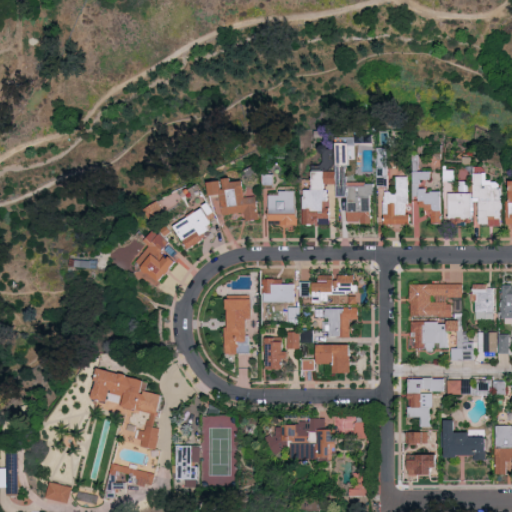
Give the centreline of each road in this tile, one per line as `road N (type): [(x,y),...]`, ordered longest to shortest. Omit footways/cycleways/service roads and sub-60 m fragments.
road 1 (residential): [(388,399),(230,393),(207,377),(189,333),(201,285),(231,261),(388,256)]
road 2 (residential): [(388,502),(388,256)]
road 3 (residential): [(388,502),(511,501)]
road 4 (residential): [(511,372),(388,371)]
road 5 (residential): [(388,256),(511,255)]
